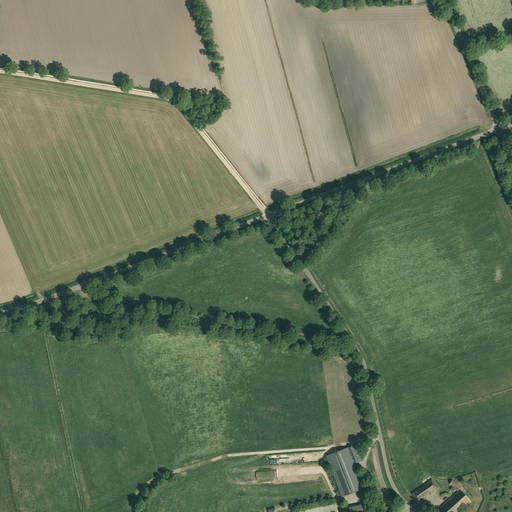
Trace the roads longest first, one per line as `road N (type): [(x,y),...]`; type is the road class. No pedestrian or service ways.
road 1 (unclassified): [(415,511),(394,493),(359,354),(269,216)]
road 2 (track): [(0,71),(169,99),(269,216)]
road 3 (unclassified): [(0,313),(269,216)]
road 4 (unclassified): [(269,216),(498,129)]
road 5 (unclassified): [(498,129),(445,0)]
